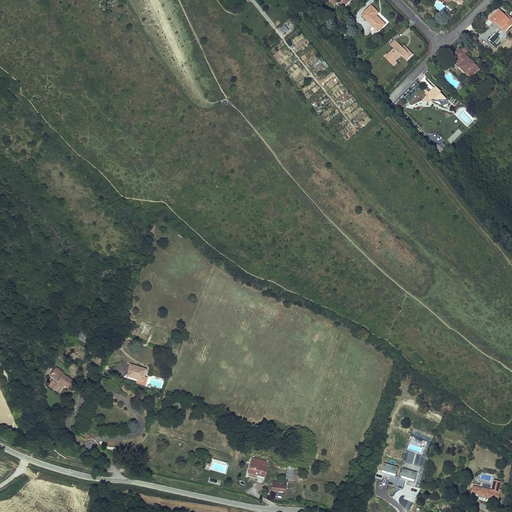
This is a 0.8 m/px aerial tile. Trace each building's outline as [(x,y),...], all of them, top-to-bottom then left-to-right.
[(376,10),(372,6),(362,15),(378,31),(385,24),(376,15),(379,13),(376,10)] [(505,15),(500,10),(497,14),(493,17),(496,20),(494,21),(498,25),(505,32),(511,25),(511,20),(510,18),(509,20),(505,15)] [(496,20),(493,17),(490,21),(496,27),(498,25),(494,21),(496,20)] [(283,35),(288,31),(284,26),(279,30),(283,35)] [(403,48),(396,41),(391,45),(395,48),(388,55),(391,58),(388,60),(392,64),(395,61),(402,55),(407,60),(413,55),(410,51),(407,48),(405,50),(403,48)] [(465,48),(461,51),(466,56),(470,53),(465,48)] [(461,51),(460,50),(456,53),(452,57),(461,66),(460,67),(471,78),(480,70),(466,56),(461,51)] [(461,66),(452,57),(451,59),(460,67),(461,66)] [(449,102),(435,88),(429,94),(427,96),(425,94),(420,89),(409,101),(410,105),(412,106),(422,101),(423,102),(432,102),(433,101),(445,107),(446,106),(447,106),(448,105),(449,102)] [(318,115),(322,113),(316,102),(312,104),(318,115)] [(145,370),(130,365),(126,377),(142,382),(145,370)] [(63,373),(55,368),(49,377),(53,379),(48,386),(53,389),(53,388),(58,391),(61,385),(65,385),(68,387),(69,386),(70,387),(73,382),(62,374),(63,373)] [(267,463),(252,459),(248,473),(257,476),(264,477),(267,463)] [(399,467),(385,462),(381,472),(395,476),(399,467)] [(297,469),(288,467),(286,479),(295,480),(297,469)] [(417,472),(403,468),(401,476),(415,480),(417,472)] [(390,476),(388,483),(403,488),(405,481),(390,476)] [(491,490),(501,492),(503,482),(493,479),(491,490)] [(286,484),(273,482),(272,490),(285,492),(286,484)] [(491,490),(473,486),(471,495),(499,501),(501,492),(491,490)]
